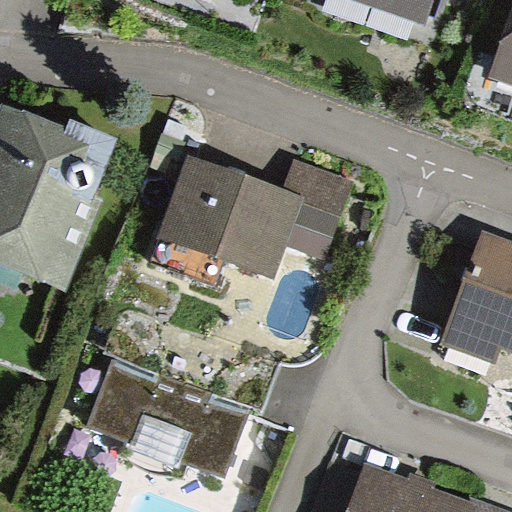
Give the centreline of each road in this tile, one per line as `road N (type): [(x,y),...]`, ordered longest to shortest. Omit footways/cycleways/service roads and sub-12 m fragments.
road 1 (residential): [(0,58),(179,72),(432,162)]
road 2 (residential): [(432,162),(336,400)]
road 3 (residential): [(336,400),(511,469)]
road 4 (residential): [(336,400),(291,511)]
